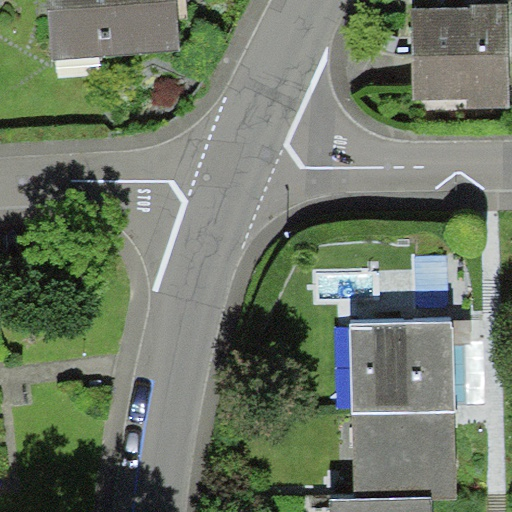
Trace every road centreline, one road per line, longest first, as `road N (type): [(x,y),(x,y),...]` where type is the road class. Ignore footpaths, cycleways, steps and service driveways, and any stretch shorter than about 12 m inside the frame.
road 1 (residential): [(157,511),(174,364),(197,261),(232,169)]
road 2 (residential): [(511,171),(232,169)]
road 3 (residential): [(0,185),(232,169)]
road 4 (residential): [(232,169),(310,0)]
